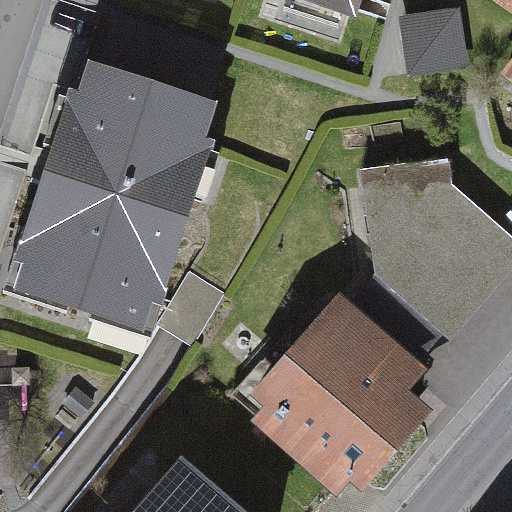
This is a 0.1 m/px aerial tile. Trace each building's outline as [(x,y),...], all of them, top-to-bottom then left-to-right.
[(176,0),(349,54),(365,0),(176,0)] [(511,0),(481,0),(511,19),(511,0)] [(471,84),(462,28),(404,37),(413,93),(471,84)] [(511,85),(503,96),(511,102),(511,85)] [(213,134),(84,98),(77,126),(61,121),(11,296),(25,300),(15,335),(138,369),(149,331),(166,336),(211,175),(202,173),(213,134)] [(511,288),(511,258),(451,208),(451,180),(362,191),(375,294),(454,359),(511,288)] [(423,398),(340,323),(248,424),(264,439),(253,451),(319,511),(381,511),(440,447),(406,416),(423,398)] [(201,511),(183,494),(165,511),(201,511)]
